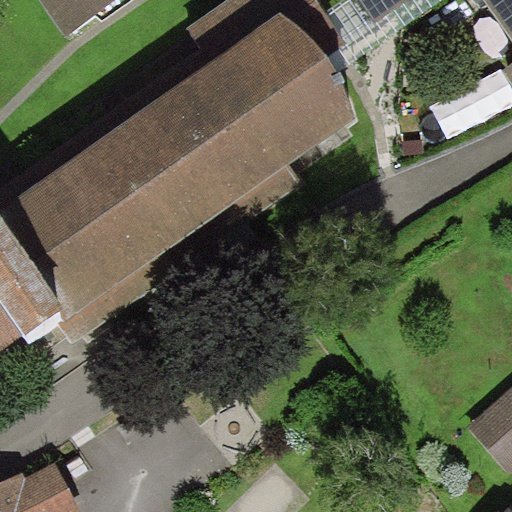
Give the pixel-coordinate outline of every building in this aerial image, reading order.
[(345,46),(312,0),(235,0),(189,32),(201,49),(0,189),(0,352),(20,338),(28,349),(64,324),(76,342),(300,185),(291,172),(358,125),(316,66),(345,46)] [(38,0),(69,42),(128,0),(38,0)] [(511,0),(358,0),(377,26),(412,0),(481,0),(511,42),(511,63),(500,72),(511,87),(511,0)] [(511,390),(470,427),(509,473),(511,470),(511,390)] [(23,475),(0,486),(0,511),(79,511),(55,464),(26,479),(23,475)]
